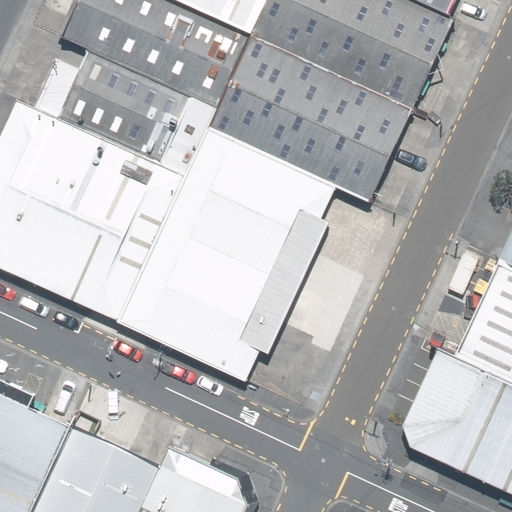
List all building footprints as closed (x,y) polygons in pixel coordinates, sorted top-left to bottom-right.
[(240,110),(271,39),(181,0),(101,0),(82,41),(111,53),(240,110)] [(181,0),(271,39),(288,0),(181,0)] [(464,15),(430,0),(288,0),(271,39),(429,108),(431,110),(472,18),(464,15)] [(471,0),(430,0),(464,15),(471,0)] [(429,108),(271,39),(240,110),(229,134),(363,193),(386,204),(429,108)] [(229,134),(240,110),(111,53),(81,121),(209,178),(229,134)] [(81,121),(37,101),(0,184),(0,261),(141,324),(209,178),(81,121)] [(209,178),(141,324),(279,384),(363,193),(229,134),(209,178)] [(511,327),(492,372),(511,380),(511,327)] [(511,483),(511,380),(492,372),(447,352),(409,438),(511,483)] [(51,511),(92,420),(7,384),(0,397),(0,511),(51,511)] [(153,511),(177,459),(92,420),(51,511),(153,511)] [(177,459),(153,511),(257,511),(264,497),(177,459)]
